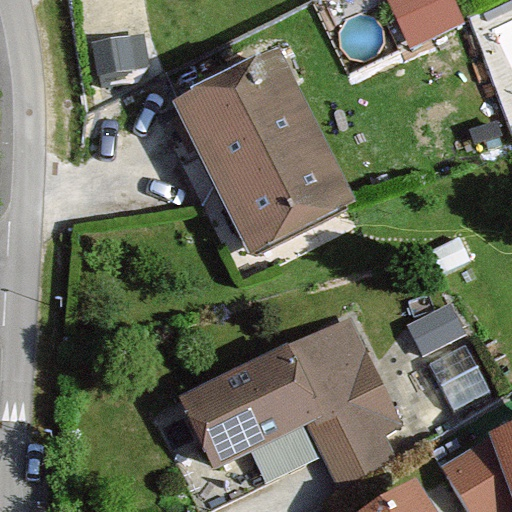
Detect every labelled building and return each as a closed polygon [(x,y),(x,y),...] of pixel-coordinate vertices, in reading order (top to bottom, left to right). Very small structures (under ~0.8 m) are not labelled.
[(401,0),(417,46),(476,27),(467,0),(401,0)] [(146,40),(131,43),(136,72),(151,70),(146,40)] [(131,43),(98,48),(103,78),(136,72),(131,43)] [(185,115),(205,156),(218,150),(263,243),(345,205),(277,71),(185,115)] [(136,72),(103,78),(104,89),(138,83),(136,72)] [(250,249),(263,243),(218,150),(205,156),(250,249)] [(347,326),(190,406),(221,466),(314,418),(328,445),(358,453),(383,440),(401,430),(387,403),(358,395),(368,365),(347,326)] [(358,453),(328,445),(351,490),(396,466),(383,440),(358,453)] [(511,442),(496,449),(511,489),(511,442)] [(497,511),(511,503),(511,489),(496,449),(444,480),(463,511),(497,511)]
